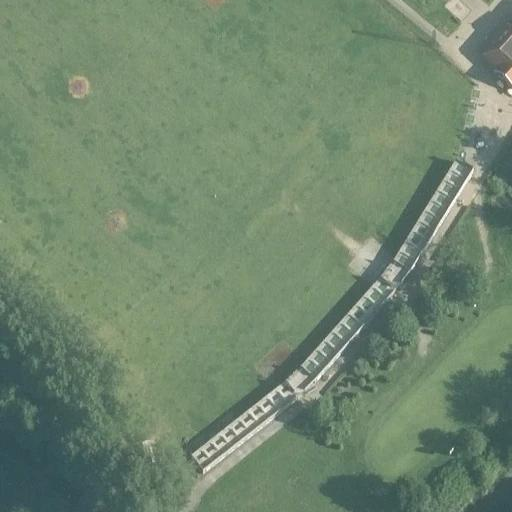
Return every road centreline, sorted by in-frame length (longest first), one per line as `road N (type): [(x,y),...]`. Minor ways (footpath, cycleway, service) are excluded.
road 1 (track): [(185,511),(207,479),(317,394),(414,283),(511,113)]
road 2 (track): [(391,0),(511,107)]
